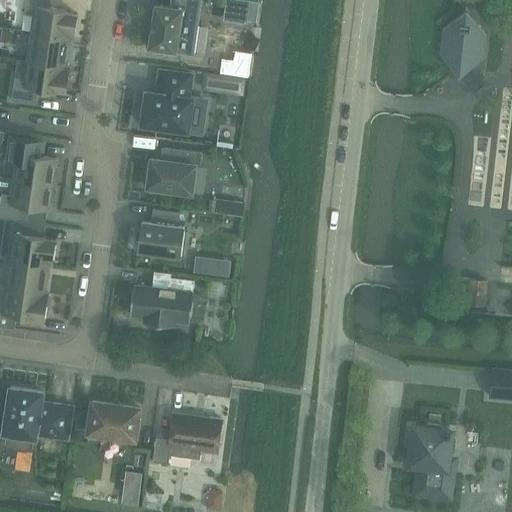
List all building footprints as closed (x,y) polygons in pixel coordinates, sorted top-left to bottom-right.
[(31,32),(70,38),(74,39),(77,14),(66,12),(66,10),(49,7),(49,0),(25,0),(24,13),(34,15),(31,32)] [(151,32),(149,48),(176,52),(176,54),(194,56),(199,24),(197,24),(199,11),(200,0),(175,0),(175,8),(169,7),(155,5),(153,21),(152,21),(151,32)] [(250,0),(247,20),(251,20),(256,21),(259,2),(253,1),(250,0)] [(485,32),(466,9),(443,26),(449,34),(443,41),(448,48),(440,55),(459,77),(484,56),(485,32)] [(31,32),(27,60),(66,66),(70,38),(31,32)] [(14,76),(11,100),(35,103),(37,89),(54,92),(55,90),(66,91),(70,67),(66,66),(27,60),(24,78),(14,76)] [(161,93),(146,91),(144,108),(139,108),(137,121),(142,122),(142,124),(187,131),(192,98),(188,97),(191,74),(160,70),(157,86),(162,86),(161,93)] [(211,73),(210,83),(238,87),(239,78),(211,73)] [(10,137),(6,161),(18,162),(16,179),(56,185),(59,167),(55,166),(57,158),(43,156),(45,142),(33,141),(10,137)] [(163,160),(151,158),(149,171),(146,171),(144,183),(147,184),(147,187),(192,194),(196,165),(200,166),(202,152),(165,147),(163,160)] [(1,194),(0,203),(0,216),(5,217),(17,219),(18,219),(22,220),(24,207),(49,210),(50,202),(54,202),(56,185),(16,179),(13,196),(1,194)] [(234,201),(232,214),(243,216),(245,202),(234,201)] [(146,229),(137,228),(135,243),(139,243),(138,251),(180,257),(184,227),(178,226),(180,212),(153,208),(151,222),(147,222),(146,229)] [(0,216),(0,257),(12,259),(49,264),(53,265),(56,241),(45,239),(45,236),(27,234),(29,221),(22,220),(18,219),(17,219),(5,217),(0,216)] [(12,259),(8,288),(45,293),(49,264),(12,259)] [(220,264),(218,276),(230,278),(232,265),(220,264)] [(134,284),(130,314),(145,316),(144,322),(174,326),(175,320),(190,322),(190,321),(193,294),(193,292),(194,280),(171,277),(170,277),(169,288),(169,289),(152,287),(134,284)] [(470,279),(467,302),(484,304),(486,281),(470,279)] [(0,326),(14,328),(16,316),(33,318),(33,316),(45,318),(48,293),(45,293),(8,288),(0,286),(0,326)] [(490,382),(489,398),(511,400),(511,367),(492,366),(490,382)] [(43,392),(10,387),(4,433),(7,433),(6,443),(10,447),(27,450),(31,446),(32,437),(36,437),(36,433),(67,438),(72,406),(48,403),(47,407),(44,407),(41,406),(43,392)] [(110,403),(92,401),(87,432),(135,439),(140,407),(122,405),(122,404),(120,403),(120,405),(116,404),(112,403),(112,402),(110,402),(110,403)] [(194,415),(174,412),(171,439),(156,437),(152,462),(168,464),(170,455),(200,459),(201,450),(217,452),(221,419),(202,416),(202,418),(198,417),(194,417),(194,415)] [(415,491),(448,495),(452,458),(450,458),(446,458),(447,449),(451,450),(453,437),(448,436),(448,431),(449,432),(449,430),(447,430),(437,429),(438,424),(425,423),(424,427),(414,426),(413,426),(412,427),(413,427),(413,430),(408,429),(406,442),(411,443),(409,461),(408,462),(419,463),(418,468),(415,491)] [(126,471),(124,481),(136,482),(140,483),(142,473),(137,472),(126,471)] [(209,493),(207,507),(220,509),(223,490),(213,489),(209,493)]
